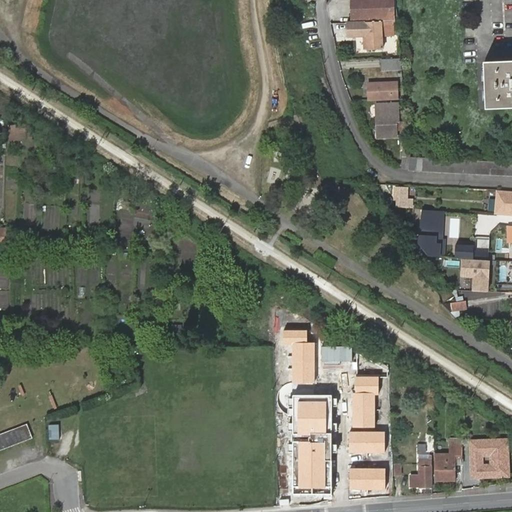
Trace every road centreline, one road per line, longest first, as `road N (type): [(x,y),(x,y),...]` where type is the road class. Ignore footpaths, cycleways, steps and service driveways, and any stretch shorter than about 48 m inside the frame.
road 1 (residential): [(321,0),(343,99),(384,171),(511,183)]
road 2 (residential): [(511,497),(329,511)]
